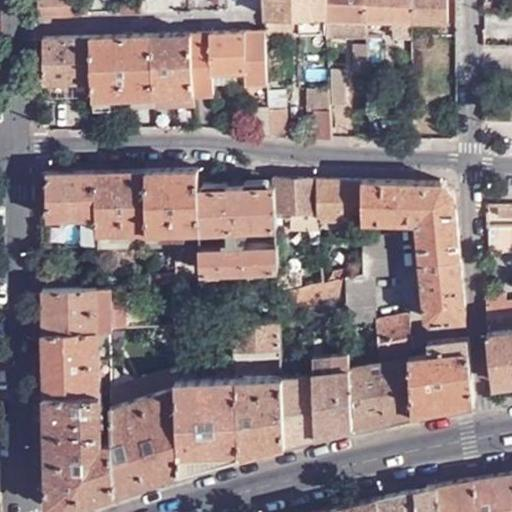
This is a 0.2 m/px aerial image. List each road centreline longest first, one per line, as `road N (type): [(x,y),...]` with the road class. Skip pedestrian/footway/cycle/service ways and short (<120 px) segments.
road 1 (residential): [(468,168),(12,152)]
road 2 (residential): [(12,152),(21,511)]
road 3 (primary): [(170,511),(372,454),(488,434)]
road 4 (residential): [(468,168),(488,434)]
road 5 (residential): [(10,26),(253,19)]
road 6 (residential): [(472,0),(468,168)]
road 7 (residential): [(10,26),(12,152)]
